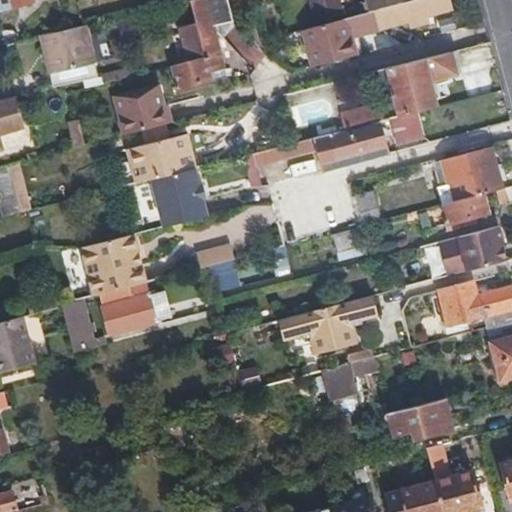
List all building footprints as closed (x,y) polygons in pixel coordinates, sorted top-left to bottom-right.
[(9,0),(12,8),(33,4),(32,0),(9,0)] [(231,19),(225,0),(189,0),(203,55),(171,64),(177,86),(225,74),(212,24),(231,19)] [(448,9),(445,0),(406,0),(404,0),(387,5),(368,10),(301,28),(311,64),(352,53),(348,37),(355,35),(409,20),(410,28),(417,26),(415,17),(422,15),(448,9)] [(387,5),(404,0),(365,0),(368,10),(387,5)] [(423,25),(422,15),(415,17),(417,26),(423,25)] [(137,40),(132,17),(116,21),(122,43),(137,40)] [(91,23),(63,30),(46,33),(54,72),(99,63),(91,23)] [(348,37),(352,53),(360,51),(355,35),(348,37)] [(264,52),(270,51),(266,38),(261,39),(264,52)] [(451,72),(445,50),(363,72),(370,99),(381,97),(386,116),(433,104),(431,97),(427,78),(432,77),(451,72)] [(103,82),(131,74),(129,67),(102,74),(103,82)] [(437,96),(432,77),(427,78),(431,97),(437,96)] [(114,96),(123,133),(166,121),(162,103),(157,85),(114,96)] [(16,94),(0,98),(0,132),(24,125),(16,94)] [(162,103),(166,121),(173,120),(169,102),(162,103)] [(329,117),(331,124),(332,129),(364,121),(370,119),(367,106),(329,117)] [(332,129),(319,133),(320,140),(365,128),(364,121),(332,129)] [(311,129),(312,135),(319,133),(332,129),(331,124),(311,129)] [(312,135),(276,144),(265,147),(267,157),(291,151),(300,148),(307,170),(345,160),(343,153),(370,146),(365,128),(320,140),(319,133),(312,135)] [(127,146),(136,180),(153,176),(195,165),(186,131),(127,146)] [(483,191),(502,186),(491,145),(445,157),(451,183),(445,184),(439,186),(443,202),(483,191)] [(371,154),(370,146),(343,153),(345,160),(371,154)] [(267,157),(265,147),(256,150),(241,153),(245,163),(267,157)] [(300,148),(291,151),(296,173),(307,170),(300,148)] [(245,163),(241,153),(234,155),(238,165),(245,163)] [(451,183),(445,157),(438,159),(445,184),(451,183)] [(7,163),(19,210),(26,208),(28,207),(16,160),(7,163)] [(0,214),(19,210),(7,163),(0,164),(0,214)] [(195,165),(153,176),(162,214),(205,203),(203,196),(199,180),(195,165)] [(199,180),(203,196),(207,195),(203,179),(199,180)] [(148,186),(139,187),(142,216),(151,215),(148,186)] [(356,196),(364,222),(383,217),(375,190),(356,196)] [(489,211),(483,191),(443,202),(449,223),(489,211)] [(349,192),(326,200),(335,229),(359,220),(349,192)] [(207,211),(205,203),(162,214),(165,223),(204,212),(207,211)] [(417,209),(399,213),(402,224),(420,220),(417,209)] [(360,224),(335,230),(343,260),(368,254),(360,224)] [(507,259),(498,225),(425,244),(432,278),(454,272),(507,259)] [(136,232),(82,247),(94,295),(149,281),(136,232)] [(198,250),(202,266),(205,265),(212,264),(228,259),(236,257),(231,242),(198,250)] [(232,274),(228,259),(212,264),(216,279),(232,274)] [(475,295),(472,280),(465,282),(436,290),(446,329),(462,326),(462,321),(511,307),(511,298),(509,286),(475,295)] [(152,322),(149,306),(144,286),(101,297),(109,333),(152,322)] [(32,312),(62,304),(59,292),(28,300),(32,312)] [(305,312),(274,320),(279,339),(295,335),(301,338),(309,336),(314,354),(353,343),(349,326),(360,323),(359,318),(374,314),(368,295),(361,297),(305,312)] [(82,302),(62,307),(75,352),(102,345),(100,337),(92,339),(82,302)] [(160,304),(149,306),(152,322),(163,319),(160,304)] [(462,326),(446,329),(449,338),(450,338),(488,328),(511,321),(511,307),(462,321),(462,326)] [(26,313),(0,320),(0,369),(39,358),(26,313)] [(511,321),(488,328),(501,379),(511,375),(511,321)] [(218,366),(235,360),(229,343),(211,349),(218,366)] [(374,358),(319,372),(326,402),(356,394),(352,378),(377,371),(374,358)] [(443,399),(387,413),(392,435),(429,425),(431,433),(451,427),(444,399),(443,399)] [(0,454),(12,452),(5,427),(0,428),(0,454)] [(510,500),(511,499),(511,462),(500,465),(510,500)] [(471,472),(435,482),(442,511),(466,511),(481,508),(471,472)] [(79,494),(103,488),(100,473),(76,479),(79,494)] [(46,502),(79,494),(76,479),(74,475),(42,483),(41,484),(46,502)] [(442,511),(435,482),(384,496),(387,511),(442,511)] [(27,488),(30,506),(46,502),(41,484),(27,488)] [(0,511),(7,511),(14,510),(9,492),(0,494),(0,511)] [(373,511),(370,499),(331,509),(332,511),(373,511)]
